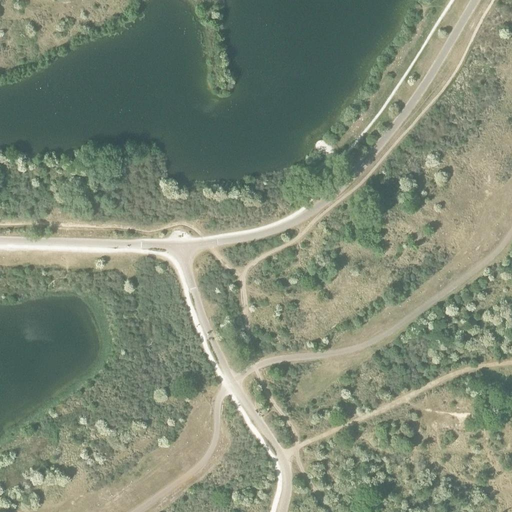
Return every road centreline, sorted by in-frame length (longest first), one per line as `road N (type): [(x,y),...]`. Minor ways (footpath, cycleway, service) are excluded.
road 1 (unknown): [(324,511),(298,470),(292,427),(255,367),(245,275),(364,180),(447,83),(493,0)]
road 2 (track): [(137,511),(209,453),(226,384),(267,362),(373,341),(498,251),(511,230)]
road 3 (unknown): [(0,224),(141,231),(182,222),(245,275)]
road 4 (track): [(274,461),(453,374),(511,363)]
